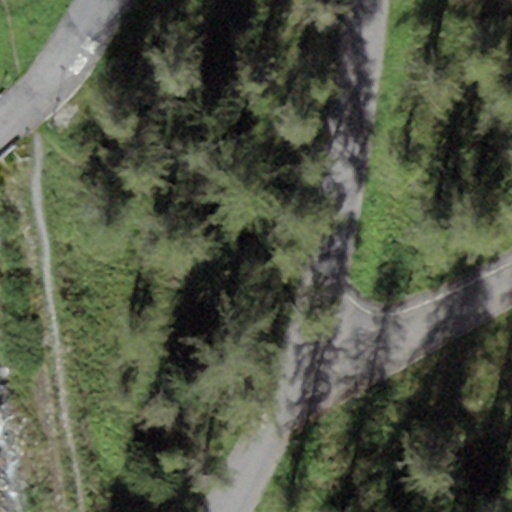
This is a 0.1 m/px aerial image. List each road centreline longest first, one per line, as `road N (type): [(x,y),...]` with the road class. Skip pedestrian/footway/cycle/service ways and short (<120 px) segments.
road 1 (residential): [(304,353),(344,179),(367,0)]
road 2 (residential): [(304,353),(396,341),(511,281)]
road 3 (residential): [(228,511),(304,353)]
road 4 (residential): [(109,0),(57,90),(0,130)]
